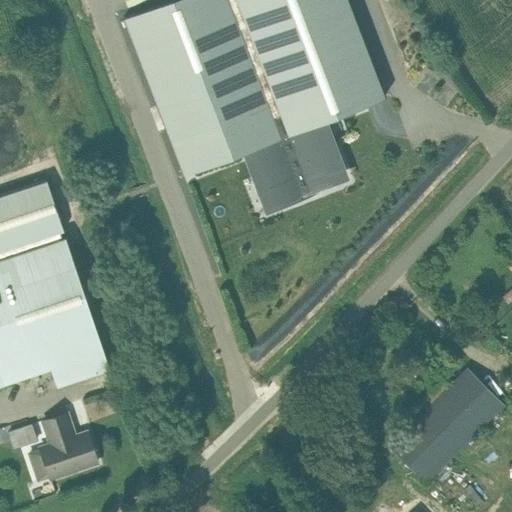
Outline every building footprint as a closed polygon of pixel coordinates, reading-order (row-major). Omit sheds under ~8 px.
[(348,0),(167,0),(124,17),(184,174),(253,147),(316,123),(385,96),(348,0)] [(316,123),(253,147),(275,207),(319,190),(318,188),(338,180),(316,123)] [(0,250),(64,229),(47,179),(0,195),(0,250)] [(65,236),(0,257),(0,384),(51,368),(57,386),(109,369),(65,236)] [(390,445),(427,482),(505,404),(468,367),(390,445)] [(113,370),(92,378),(97,394),(119,386),(113,370)] [(67,412),(43,420),(50,443),(40,447),(50,478),(97,462),(87,431),(75,435),(67,412)] [(32,423),(7,431),(13,448),(38,440),(32,423)]
